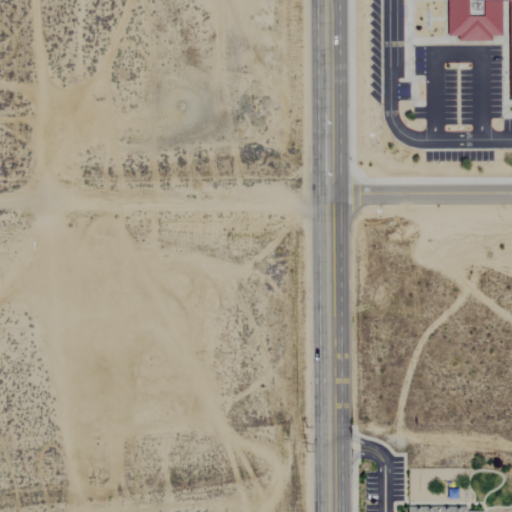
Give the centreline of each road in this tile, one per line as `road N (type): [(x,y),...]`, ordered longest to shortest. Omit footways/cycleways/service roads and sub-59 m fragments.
road 1 (secondary): [(333,444),(328,0)]
road 2 (track): [(47,201),(331,192)]
road 3 (residential): [(331,192),(511,192)]
